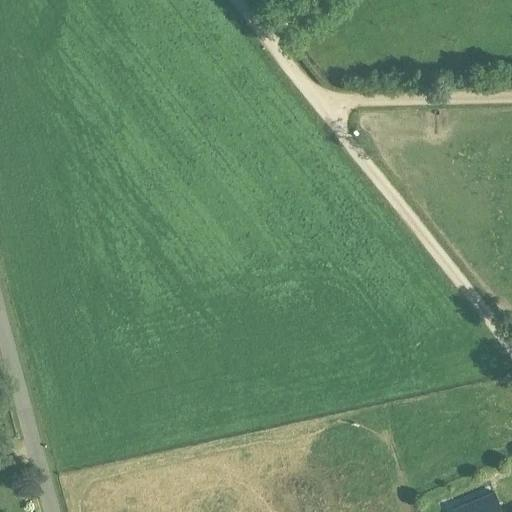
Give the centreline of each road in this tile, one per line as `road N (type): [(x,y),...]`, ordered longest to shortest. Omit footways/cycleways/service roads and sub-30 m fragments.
road 1 (track): [(511,351),(231,0)]
road 2 (unclassified): [(52,511),(0,313)]
road 3 (track): [(310,98),(511,99)]
